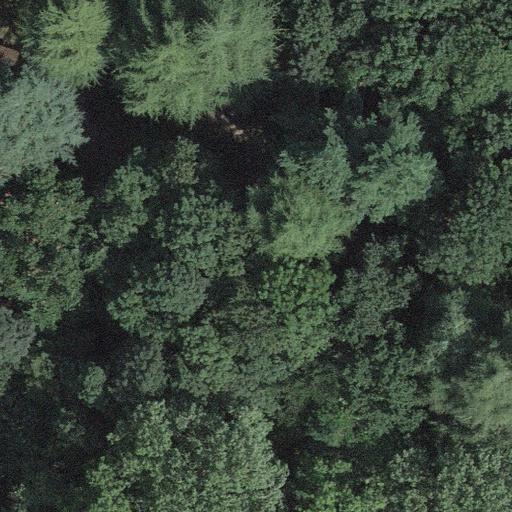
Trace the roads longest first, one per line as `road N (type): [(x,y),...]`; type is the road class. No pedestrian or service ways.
road 1 (track): [(511,332),(422,293),(247,143),(121,0)]
road 2 (track): [(0,163),(82,150),(207,183),(302,190),(273,76),(304,0)]
